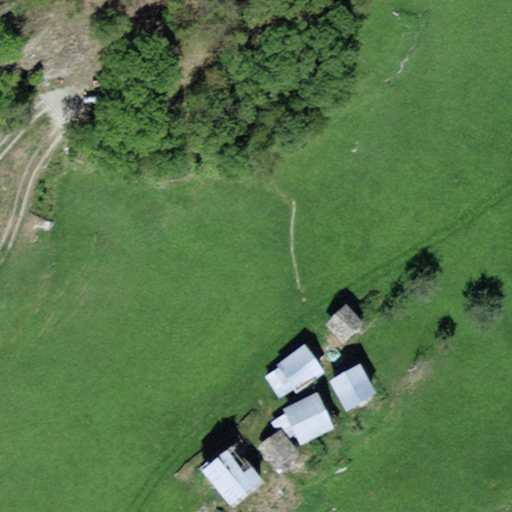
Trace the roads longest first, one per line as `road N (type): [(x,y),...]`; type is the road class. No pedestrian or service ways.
road 1 (track): [(127,511),(164,456),(311,312),(511,179)]
road 2 (track): [(0,145),(42,103),(56,102),(57,117),(28,158),(0,238)]
